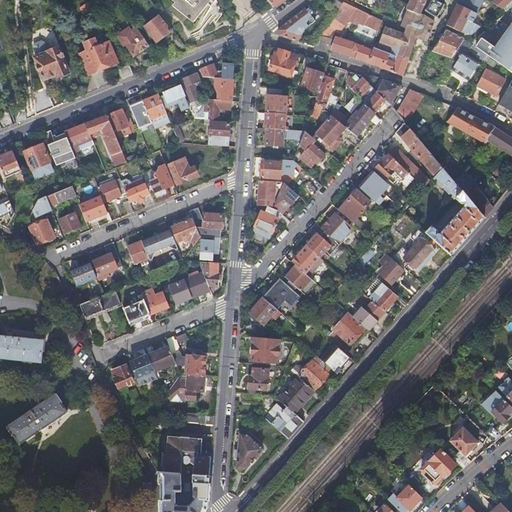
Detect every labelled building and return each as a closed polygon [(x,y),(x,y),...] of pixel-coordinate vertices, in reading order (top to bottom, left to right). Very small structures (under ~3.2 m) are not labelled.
[(175,0),(178,2),(175,5),(192,18),(206,0),(175,0)] [(206,0),(192,18),(195,21),(209,4),(212,0),(206,0)] [(265,0),(272,8),(283,0),(265,0)] [(324,13),(332,17),(341,3),(335,0),(332,7),(329,5),(324,13)] [(409,0),(407,5),(405,11),(417,15),(418,13),(420,10),(424,12),(430,0),(409,0)] [(444,5),(435,0),(430,0),(424,12),(436,19),(444,5)] [(459,0),(458,3),(446,26),(464,35),(467,35),(470,35),(472,34),(481,26),(473,22),(484,0),(459,0)] [(501,8),(510,0),(495,0),(492,3),(501,8)] [(375,41),(373,40),(381,22),(341,3),(332,17),(314,45),(329,49),(349,56),(348,58),(399,74),(402,75),(408,59),(394,54),(393,56),(372,48),(375,41)] [(90,4),(81,9),(86,20),(95,15),(90,4)] [(511,6),(469,44),(507,69),(511,72),(511,6)] [(298,42),(298,40),(301,28),(313,19),(305,9),(303,10),(277,31),(279,36),(298,42)] [(438,29),(432,27),(435,22),(424,16),(418,13),(417,15),(405,11),(400,26),(405,28),(402,34),(384,27),(377,42),(375,41),(372,48),(393,56),(394,54),(408,59),(416,38),(433,44),(438,29)] [(146,28),(144,30),(147,35),(150,33),(158,43),(172,33),(159,16),(145,26),(146,28)] [(134,57),(149,48),(136,29),(131,32),(130,29),(121,35),(118,36),(124,47),(126,46),(134,57)] [(463,40),(444,30),(432,51),(449,61),(463,40)] [(86,95),(115,83),(109,68),(118,64),(109,43),(99,47),(96,39),(85,44),(88,52),(81,54),(89,76),(80,80),(86,95)] [(180,56),(191,51),(182,40),(173,47),(180,56)] [(469,44),(463,40),(449,61),(446,67),(451,70),(462,54),(469,44)] [(45,53),(34,58),(43,81),(53,77),(58,78),(68,75),(68,73),(58,48),(56,48),(56,47),(53,46),(46,49),(44,52),(45,53)] [(297,55),(278,50),(277,53),(274,52),(273,56),(276,57),(275,61),(271,60),(268,71),(285,76),(292,78),(295,67),(293,67),(297,55)] [(462,54),(451,70),(467,80),(478,64),(462,54)] [(213,64),(200,70),(203,78),(221,79),(233,79),(233,65),(222,63),(221,75),(217,75),(213,64)] [(122,80),(132,76),(128,66),(119,70),(122,80)] [(347,71),(339,68),(335,80),(343,82),(347,71)] [(307,69),(301,87),(317,92),(322,74),(307,69)] [(485,70),(477,86),(495,96),(504,80),(485,70)] [(358,74),(351,72),(346,85),(362,101),(374,90),(361,75),(358,74)] [(192,113),(194,118),(197,111),(193,101),(199,98),(193,84),(199,81),(196,73),(181,79),(189,99),(187,101),(192,113)] [(317,99),(314,107),(320,110),(330,117),(333,109),(334,106),(327,103),(335,80),(324,76),(317,99)] [(511,78),(498,104),(511,112),(511,78)] [(233,79),(221,79),(220,100),(231,101),(233,79)] [(378,93),(386,102),(390,106),(401,86),(383,80),(377,92),(378,93)] [(186,98),(180,85),(163,92),(167,103),(176,99),(183,116),(192,113),(187,101),(186,98)] [(266,114),(285,115),(286,100),(280,99),(281,91),(268,89),(266,114)] [(424,95),(409,90),(397,114),(405,123),(406,125),(424,95)] [(366,105),(374,114),(386,102),(378,93),(366,105)] [(159,94),(143,100),(150,120),(167,113),(159,94)] [(36,116),(54,108),(48,95),(34,101),(36,116)] [(141,97),(128,102),(129,106),(143,100),(141,97)] [(203,99),(197,111),(206,111),(205,116),(201,115),(201,119),(204,119),(217,120),(217,112),(217,108),(220,108),(231,109),(231,101),(220,100),(203,99)] [(129,106),(139,131),(153,125),(150,120),(143,100),(129,106)] [(333,109),(330,117),(331,118),(350,133),(356,138),(364,129),(370,133),(381,120),(374,114),(366,105),(364,103),(357,112),(356,111),(348,121),(333,109)] [(314,107),(310,118),(309,121),(314,123),(320,110),(314,107)] [(495,127),(456,107),(448,122),(485,143),(495,127)] [(15,124),(24,121),(22,108),(10,110),(15,124)] [(6,128),(14,125),(7,110),(0,114),(6,128)] [(122,110),(107,116),(114,133),(117,140),(131,133),(129,127),(122,110)] [(266,121),(265,129),(267,129),(283,130),(285,115),(266,114),(258,113),(257,120),(266,121)] [(107,116),(86,125),(90,135),(103,129),(104,131),(103,135),(116,168),(127,164),(125,159),(117,140),(114,133),(107,116)] [(344,138),(356,148),(362,142),(356,138),(350,133),(331,118),(326,124),(315,136),(332,151),(340,143),(344,138)] [(210,124),(208,145),(226,146),(228,125),(218,124),(218,120),(217,120),(204,119),(203,123),(210,124)] [(406,125),(405,123),(395,134),(402,140),(404,137),(436,173),(441,167),(406,125)] [(86,125),(65,134),(73,153),(73,154),(79,152),(88,148),(94,146),(90,135),(86,125)] [(511,137),(495,127),(485,143),(495,147),(506,153),(511,156),(511,137)] [(293,131),(283,130),(267,129),(265,146),(282,148),(283,140),(295,141),(299,143),(304,132),(293,131)] [(73,153),(65,134),(55,138),(58,143),(55,144),(53,139),(50,131),(43,134),(47,144),(49,149),(57,167),(75,160),(73,154),(73,153)] [(315,164),(322,155),(315,149),(319,144),(304,131),(304,132),(299,143),(298,147),(303,151),(301,153),(304,155),(300,161),(310,170),(315,164)] [(44,151),(41,146),(24,153),(31,171),(35,181),(53,174),(49,163),(44,151)] [(383,148),(376,156),(383,162),(381,164),(380,163),(375,169),(387,179),(393,173),(401,180),(408,171),(390,155),(383,148)] [(408,171),(425,186),(432,178),(397,148),(390,155),(408,171)] [(0,168),(4,178),(20,172),(11,149),(3,152),(5,155),(0,157),(0,168)] [(132,156),(125,159),(127,164),(134,161),(132,156)] [(327,163),(336,171),(342,164),(333,156),(327,163)] [(167,166),(169,171),(173,181),(174,183),(177,182),(178,184),(199,175),(195,166),(188,169),(186,163),(181,165),(179,159),(170,163),(170,165),(167,166)] [(262,161),(260,177),(279,178),(279,174),(288,175),(292,162),(291,162),(280,160),(280,162),(262,161)] [(139,164),(152,195),(156,204),(172,197),(168,187),(170,185),(169,183),(173,181),(169,171),(159,175),(158,172),(149,176),(144,162),(139,164)] [(423,231),(425,233),(426,233),(435,241),(451,255),(457,248),(484,217),(467,197),(454,181),(441,167),(436,173),(435,175),(460,205),(464,204),(462,208),(440,234),(436,234),(436,231),(429,224),(423,231)] [(463,171),(454,181),(467,197),(477,188),(463,171)] [(357,176),(352,182),(358,188),(362,191),(365,188),(377,199),(386,188),(371,174),(364,182),(357,176)] [(98,188),(102,195),(105,203),(127,194),(124,188),(120,179),(98,188)] [(258,206),(267,206),(269,191),(273,191),(274,181),(260,180),(258,206)] [(283,183),(272,207),(277,211),(281,215),(298,196),(293,191),(283,183)] [(124,188),(127,194),(129,200),(131,204),(138,201),(139,204),(143,202),(142,199),(145,199),(148,207),(156,204),(152,195),(149,196),(145,186),(137,190),(134,184),(124,188)] [(72,187),(66,190),(47,198),(51,206),(56,204),(58,206),(62,204),(61,202),(76,195),(72,187)] [(348,193),(351,196),(357,190),(353,187),(348,193)] [(340,212),(351,222),(354,224),(373,202),(362,191),(358,188),(357,190),(351,196),(339,211),(340,212)] [(467,197),(484,217),(491,209),(487,205),(490,202),(477,188),(467,197)] [(80,204),(87,223),(109,213),(105,203),(102,195),(80,204)] [(51,206),(47,198),(37,202),(32,211),(35,218),(52,210),(51,206)] [(122,203),(128,215),(135,212),(131,204),(129,200),(122,203)] [(9,201),(0,204),(0,219),(6,217),(10,219),(14,213),(9,201)] [(272,207),(267,206),(264,213),(261,212),(251,229),(268,238),(271,232),(273,228),(277,221),(286,228),(290,223),(281,215),(277,211),(272,207)] [(201,216),(198,208),(190,211),(193,218),(195,224),(202,221),(202,218),(201,217),(201,216)] [(200,236),(206,236),(211,237),(220,237),(221,214),(202,212),(202,218),(202,221),(201,228),(196,227),(200,236)] [(335,215),(322,230),(326,233),(340,245),(353,230),(348,226),(351,222),(340,212),(337,216),(335,215)] [(74,213),(59,219),(65,233),(80,227),(74,213)] [(195,224),(193,218),(172,227),(178,243),(185,240),(186,242),(192,240),(195,247),(200,236),(196,227),(195,224)] [(46,220),(29,227),(36,244),(53,237),(46,220)] [(170,230),(158,235),(158,233),(157,233),(156,233),(153,234),(152,235),(151,236),(152,237),(142,241),(142,243),(150,261),(152,259),(153,256),(172,249),(175,250),(178,249),(170,230)] [(403,267),(408,262),(415,268),(418,271),(436,252),(429,247),(435,241),(426,233),(424,236),(418,230),(410,239),(416,245),(411,251),(406,247),(404,249),(402,248),(394,256),(401,262),(399,264),(403,267)] [(308,246),(321,258),(326,253),(332,258),(342,247),(340,245),(326,233),(322,239),(318,235),(308,246)] [(384,233),(375,243),(380,247),(389,237),(384,233)] [(206,236),(200,236),(199,263),(203,264),(210,264),(211,237),(206,236)] [(108,256),(91,263),(97,277),(122,267),(112,243),(104,246),(108,256)] [(155,275),(150,261),(142,243),(128,248),(132,258),(129,259),(130,263),(134,261),(135,264),(145,260),(152,276),(155,275)] [(375,243),(358,262),(365,268),(382,249),(380,247),(375,243)] [(308,246),(293,262),(297,266),(307,274),(321,258),(308,246)] [(391,261),(379,274),(391,285),(402,271),(391,261)] [(365,268),(358,262),(356,265),(364,273),(367,269),(365,268)] [(97,277),(91,263),(70,272),(77,288),(98,279),(97,277)] [(201,267),(203,273),(208,287),(218,287),(218,273),(216,273),(217,264),(210,264),(203,264),(203,268),(201,267)] [(302,290),(312,279),(307,274),(297,266),(287,278),(302,290)] [(117,276),(122,288),(130,285),(125,273),(117,276)] [(203,273),(184,280),(192,299),(210,292),(208,287),(203,273)] [(267,288),(270,291),(266,296),(280,309),(289,299),(291,301),(293,298),(299,303),(302,300),(278,279),(273,285),(271,283),(267,288)] [(192,299),(184,280),(168,287),(176,306),(192,299)] [(370,301),(383,312),(397,297),(381,282),(367,297),(370,301)] [(144,300),(150,314),(151,316),(169,309),(163,293),(155,296),(152,288),(141,293),(144,300)] [(104,295),(79,305),(84,319),(122,304),(116,291),(104,295)] [(275,320),(281,314),(264,298),(250,313),(264,325),(271,317),(275,320)] [(123,309),(129,323),(150,314),(144,300),(123,309)] [(383,312),(370,301),(362,310),(359,307),(350,316),(367,331),(383,312)] [(347,313),(325,338),(336,348),(342,342),(351,349),(367,331),(347,313)] [(0,337),(0,359),(33,363),(34,341),(0,337)] [(185,365),(184,373),(203,374),(204,355),(186,354),(186,355),(181,355),(179,350),(178,350),(177,346),(178,346),(175,340),(174,341),(173,337),(165,340),(169,348),(172,355),(175,364),(176,365),(180,363),(180,365),(185,365)] [(252,339),(250,359),(276,361),(278,341),(252,339)] [(485,340),(481,344),(487,350),(491,346),(485,340)] [(169,348),(147,357),(154,373),(175,364),(172,355),(169,348)] [(332,349),(325,357),(335,366),(343,358),(332,349)] [(129,365),(139,388),(157,380),(154,373),(147,357),(129,365)] [(311,362),(299,376),(314,390),(327,376),(311,362)] [(118,377),(113,379),(118,390),(133,384),(125,366),(115,370),(118,377)] [(257,393),(261,393),(261,388),(267,388),(268,369),(254,368),(253,371),(253,377),(249,376),(248,392),(257,393)] [(179,372),(164,395),(164,396),(186,398),(196,399),(196,390),(203,391),(204,374),(203,374),(184,373),(179,372)] [(279,399),(288,408),(295,414),(314,393),(298,378),(279,399)] [(248,392),(244,392),(243,401),(257,402),(257,393),(248,392)] [(55,396),(3,419),(11,437),(63,415),(55,396)] [(511,409),(511,408),(504,400),(498,407),(497,405),(490,412),(501,424),(507,419),(505,417),(511,409)] [(273,425),(288,439),(303,422),(295,414),(288,408),(283,413),(277,408),(271,415),(277,420),(273,425)] [(200,418),(201,412),(184,412),(184,421),(213,423),(213,419),(200,418)] [(459,451),(452,458),(463,469),(471,462),(466,458),(464,456),(471,449),(478,442),(462,427),(449,441),(459,451)] [(238,435),(238,440),(237,451),(234,451),(233,460),(237,460),(236,469),(238,469),(236,473),(244,473),(244,469),(263,449),(246,434),(238,434),(238,435)] [(210,474),(211,455),(203,455),(204,439),(168,437),(167,451),(163,451),(162,466),(164,467),(164,473),(168,473),(180,473),(193,474),(210,474)] [(474,451),(471,449),(464,456),(466,458),(474,451)] [(439,450),(420,470),(434,483),(441,476),(443,477),(454,466),(439,450)] [(164,473),(157,472),(160,479),(159,511),(205,511),(207,508),(210,474),(193,474),(191,496),(194,498),(187,505),(173,505),(174,493),(180,493),(180,473),(168,473),(164,473)] [(421,498),(409,486),(407,487),(406,486),(401,490),(403,492),(397,498),(393,494),(387,500),(398,511),(403,511),(407,509),(409,510),(421,498)] [(467,504),(461,498),(456,502),(462,509),(467,504)] [(398,511),(386,500),(374,511),(398,511)] [(500,505),(498,503),(491,509),(493,511),(500,505)]
